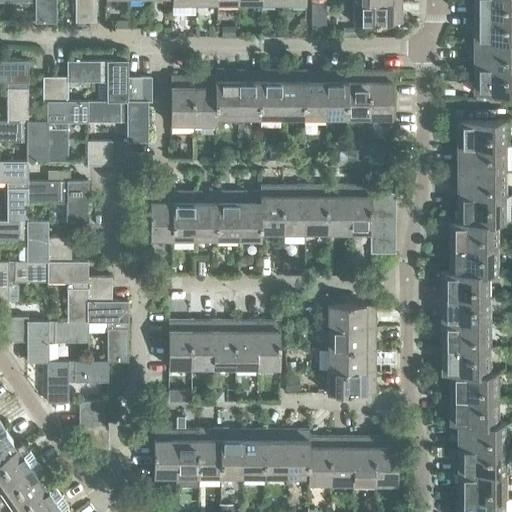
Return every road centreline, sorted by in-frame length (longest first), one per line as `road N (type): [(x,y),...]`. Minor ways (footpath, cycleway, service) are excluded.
road 1 (residential): [(140,287),(112,261),(112,180),(134,163),(159,161),(160,47)]
road 2 (residential): [(140,287),(407,286)]
road 3 (residential): [(426,48),(160,47)]
road 4 (residential): [(407,286),(426,48)]
road 5 (residential): [(100,497),(118,476),(137,376),(140,287)]
road 6 (residential): [(100,497),(0,357)]
road 7 (residential): [(160,47),(144,37),(0,36)]
road 8 (residential): [(283,403),(409,403)]
